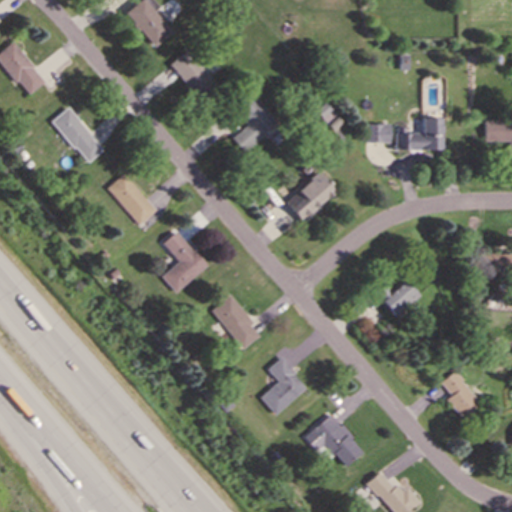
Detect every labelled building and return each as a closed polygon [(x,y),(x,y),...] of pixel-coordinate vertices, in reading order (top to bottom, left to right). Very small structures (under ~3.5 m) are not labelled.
[(137,0),(123,12),(151,47),(169,33),(144,2),(145,0),(137,0)] [(0,66),(26,95),(43,79),(8,41),(0,48),(0,66)] [(167,65),(196,96),(212,81),(183,50),(167,65)] [(245,124),(230,138),(242,152),(274,122),(249,95),(233,111),(245,124)] [(314,110),(331,130),(341,122),(324,102),(314,110)] [(100,150),(65,107),(49,120),(84,163),(100,150)] [(440,118),(420,117),(420,133),(394,133),(393,149),(439,150),(440,118)] [(511,149),(511,120),(482,121),(483,141),(507,141),(507,150),(511,149)] [(388,142),(387,123),(363,124),(364,142),(388,142)] [(282,199),(298,220),(334,194),(318,172),(282,199)] [(138,224),(154,209),(121,173),(104,189),(138,224)] [(159,276),(173,293),(205,265),(174,230),(160,243),(176,261),(159,276)] [(511,252),(481,251),(480,273),(511,274),(511,252)] [(383,284),(372,292),(390,316),(417,297),(405,279),(388,291),(383,284)] [(208,310),(240,348),(258,333),(226,295),(208,310)] [(257,396),(272,414),(303,387),(278,357),(264,369),(275,381),(257,396)] [(462,419),(480,404),(452,371),(438,383),(449,395),(444,399),(462,419)] [(302,436),(324,461),(332,454),(343,466),(361,450),(328,414),(302,436)] [(365,482),(389,511),(403,511),(416,502),(404,486),(397,492),(379,470),(365,482)]
